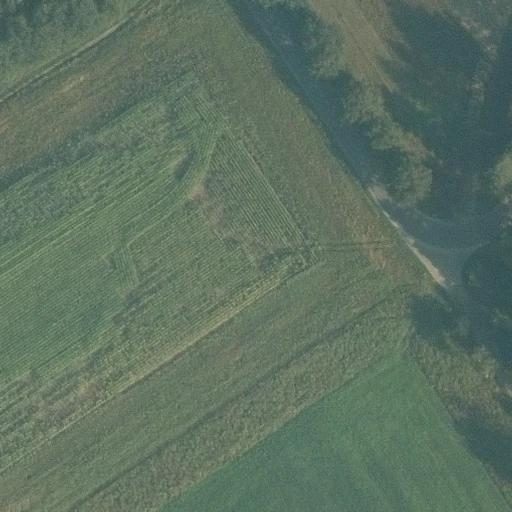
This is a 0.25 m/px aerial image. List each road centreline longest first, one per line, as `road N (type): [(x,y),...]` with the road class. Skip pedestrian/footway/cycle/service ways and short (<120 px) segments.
road 1 (unclassified): [(256,0),(395,211),(422,233),(451,242),(511,214)]
road 2 (track): [(511,34),(451,242)]
road 3 (track): [(0,87),(130,0)]
road 4 (track): [(511,375),(454,283),(451,242)]
